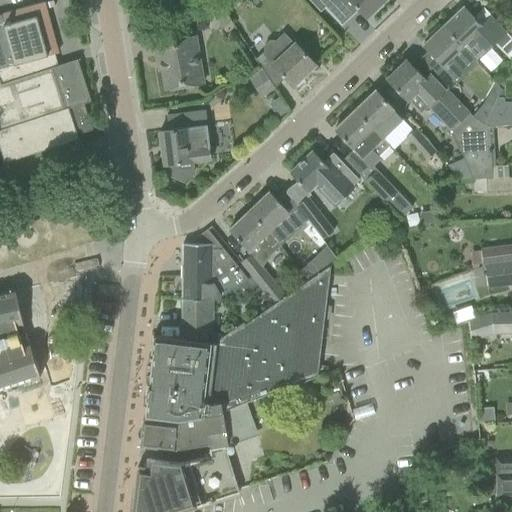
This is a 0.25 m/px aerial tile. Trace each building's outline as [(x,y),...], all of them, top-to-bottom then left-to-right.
[(213,16),(222,10),(237,0),(216,0),(207,7),(213,16)] [(307,0),(319,13),(324,8),(341,26),(358,10),(365,17),(383,0),(307,0)] [(49,56),(57,54),(44,4),(0,15),(0,18),(4,32),(0,33),(0,149),(4,163),(78,139),(77,135),(92,130),(83,104),(91,102),(77,60),(52,68),(49,56)] [(463,7),(443,26),(462,46),(471,55),(480,46),(485,51),(494,43),(505,33),(506,32),(483,8),(473,17),(463,7)] [(428,51),(421,58),(433,71),(434,73),(449,59),(462,72),(473,63),(474,62),(477,65),(478,64),(470,56),(471,55),(462,46),(443,26),(442,27),(440,25),(439,24),(428,35),(429,36),(431,38),(423,45),(428,51)] [(315,65),(301,50),(284,33),(275,41),(269,41),(263,46),(263,52),(255,60),(262,70),(263,72),(274,88),(284,78),(292,86),(315,65)] [(165,90),(205,84),(195,37),(154,43),(159,71),(162,70),(165,90)] [(394,73),(387,80),(407,101),(414,93),(428,107),(451,131),(467,114),(444,88),(434,78),(430,74),(424,79),(406,61),(403,59),(391,70),(394,73)] [(262,70),(250,79),(262,96),(274,88),(263,72),(262,70)] [(394,110),(389,105),(375,91),(354,110),(370,126),(382,139),(401,120),(393,111),(394,110)] [(495,99),(483,123),(489,127),(492,127),(511,125),(511,103),(503,103),(503,99),(495,99)] [(382,139),(370,126),(354,110),(334,129),(370,168),(380,159),(371,149),(382,139)] [(204,111),(187,113),(167,116),(169,130),(159,131),(164,166),(168,165),(169,177),(183,183),(185,181),(185,180),(194,173),(192,162),(210,160),(204,111)] [(492,127),(489,127),(483,123),(468,112),(467,114),(451,131),(461,154),(463,159),(468,171),(471,178),(472,179),(496,178),(492,127)] [(415,130),(405,138),(425,161),(435,152),(415,130)] [(332,153),(323,162),(312,151),(289,172),(308,192),(313,188),(332,208),(354,187),(352,186),(358,180),(332,153)] [(463,159),(447,166),(458,178),(471,178),(468,171),(463,159)] [(375,170),(364,181),(386,204),(400,218),(411,208),(397,193),(375,170)] [(486,193),(511,192),(511,177),(508,178),(496,178),(472,179),(472,180),(473,193),(486,192),(486,193)] [(269,191),(247,211),(277,242),(280,247),(281,246),(306,221),(296,207),(291,201),(284,208),(282,206),(269,191)] [(321,242),(333,231),(308,199),(296,207),(306,221),(321,242)] [(280,247),(277,242),(247,211),(228,230),(248,251),(245,254),(248,256),(240,264),(251,278),(251,277),(261,289),(262,291),(273,282),(262,268),(271,255),(280,247)] [(244,282),(218,247),(205,231),(188,244),(182,244),(182,299),(213,300),(230,290),(244,282)] [(482,267),(484,267),(511,262),(511,245),(480,250),(482,267)] [(326,268),(336,262),(334,261),(318,271),(318,272),(245,325),(243,322),(214,344),(181,339),(153,336),(151,353),(152,353),(149,384),(147,383),(145,401),(147,401),(145,417),(178,420),(223,414),(222,412),(246,402),(313,378),(326,268)] [(307,279),(319,271),(309,261),(299,271),(307,279)] [(487,289),(511,286),(511,262),(484,267),(487,289)] [(0,389),(40,377),(23,325),(15,291),(0,294),(0,389)] [(214,344),(213,300),(182,299),(181,339),(214,344)] [(511,334),(511,312),(490,313),(468,321),(471,342),(493,335),(511,334)] [(228,446),(225,427),(223,414),(178,420),(177,423),(145,420),(143,419),(139,446),(142,447),(142,446),(176,450),(209,444),(210,449),(209,449),(210,457),(227,453),(225,447),(228,446)] [(176,511),(239,492),(238,489),(227,453),(210,457),(178,463),(146,459),(145,468),(137,466),(131,511),(176,511)] [(496,474),(511,473),(511,457),(496,458),(496,461),(496,474)] [(496,461),(483,461),(484,475),(496,474),(496,461)] [(511,473),(496,474),(497,496),(511,495),(511,473)]
